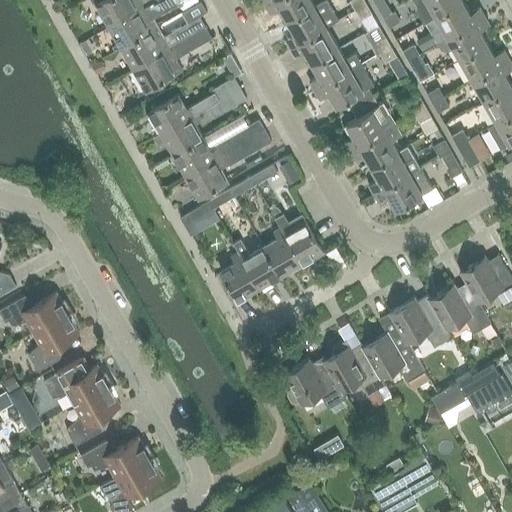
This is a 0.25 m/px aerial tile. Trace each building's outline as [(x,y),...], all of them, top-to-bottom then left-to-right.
[(105,27),(151,0),(101,0),(93,5),(105,27)] [(117,48),(157,25),(153,18),(170,8),(169,6),(178,0),(151,0),(105,27),(117,48)] [(287,20),(314,4),(311,0),(272,0),(265,4),(270,12),(279,7),(287,20)] [(290,47),(326,26),(339,19),(327,0),(321,0),(314,4),(287,20),(294,32),(285,38),(290,47)] [(350,0),(355,9),(367,2),(365,0),(350,0)] [(436,15),(462,0),(417,0),(420,5),(418,6),(416,9),(424,22),(436,15)] [(438,42),(484,15),(479,7),(470,12),(462,0),(436,15),(443,27),(433,33),(438,42)] [(367,2),(355,9),(361,18),(372,12),(367,2)] [(384,17),(389,27),(400,20),(395,10),(384,17)] [(129,69),(206,25),(199,14),(163,35),(157,25),(117,48),(129,69)] [(460,58),(487,42),(480,30),(489,24),(484,15),(438,42),(441,48),(448,50),(454,47),(460,58)] [(206,25),(129,69),(142,91),(182,68),(176,57),(212,36),(206,25)] [(311,63),(339,47),(326,26),(290,47),(295,55),(304,50),(311,63)] [(380,52),(391,45),(385,35),(374,42),(380,52)] [(473,79),(509,58),(504,50),(494,55),(487,42),(460,58),(473,79)] [(408,60),(419,53),(414,43),(403,50),(408,60)] [(391,45),(380,52),(385,61),(397,54),(391,45)] [(315,89),(351,68),(339,47),(311,63),(319,75),(310,81),(315,89)] [(235,75),(235,76),(242,72),(231,52),(222,57),(233,76),(235,75)] [(419,53),(408,60),(414,69),(425,63),(419,53)] [(485,100),(511,85),(504,72),(511,67),(511,63),(509,58),(473,79),(485,100)] [(101,60),(92,64),(96,72),(105,68),(101,60)] [(352,108),(373,95),(369,86),(374,84),(361,62),(351,68),(315,89),(320,98),(329,92),(336,105),(346,99),(352,108)] [(108,95),(134,85),(128,69),(101,79),(108,95)] [(241,86),(235,76),(235,75),(233,76),(212,88),(214,91),(218,99),(241,86)] [(497,121),(511,112),(511,85),(485,100),(497,121)] [(241,86),(218,99),(224,109),(247,96),(241,86)] [(432,101),(443,95),(438,86),(427,92),(432,101)] [(157,134),(197,111),(218,99),(214,91),(186,108),(178,93),(145,112),(157,134)] [(386,129),(396,123),(384,102),(379,105),(373,95),(352,108),(357,117),(346,123),(354,136),(345,141),(349,150),(386,129)] [(443,95),(432,101),(438,111),(449,105),(443,95)] [(414,112),(425,106),(420,97),(409,103),(414,112)] [(425,106),(414,112),(419,122),(431,116),(425,106)] [(170,155),(203,136),(195,122),(202,118),(197,111),(157,134),(170,155)] [(511,112),(497,121),(488,126),(501,148),(511,141),(511,112)] [(182,176),(265,128),(259,117),(209,147),(203,136),(170,155),(182,176)] [(371,165),(398,150),(391,139),(402,133),(396,123),(386,129),(349,150),(354,158),(363,152),(371,165)] [(265,128),(182,176),(194,198),(227,179),(221,167),(226,164),(227,165),(272,139),(265,128)] [(457,144),(468,138),(463,128),(451,135),(457,144)] [(468,138),(457,144),(469,166),(481,160),(468,138)] [(439,155),(450,148),(444,139),(433,145),(439,155)] [(450,148),(439,155),(451,177),(463,170),(450,148)] [(374,192),(420,165),(414,155),(404,161),(398,150),(371,165),(378,178),(369,184),(374,192)] [(253,175),(257,182),(277,171),(273,163),(253,175)] [(396,209),(433,187),(420,165),(374,192),(379,200),(388,195),(396,209)] [(235,195),(257,182),(253,175),(230,187),(235,195)] [(214,207),(235,195),(230,187),(209,200),(214,207)] [(191,220),(214,207),(209,200),(187,213),(191,220)] [(281,225),(304,265),(326,253),(305,216),(291,224),(285,215),(278,219),(281,225)] [(283,277),(304,265),(281,225),(274,230),(278,236),(264,244),(283,277)] [(283,277),(264,244),(249,253),(240,238),(233,242),(238,250),(261,290),(283,277)] [(0,294),(17,285),(10,274),(0,270),(0,246),(2,241),(0,240),(0,294)] [(240,302),(261,290),(238,250),(231,254),(235,261),(221,269),(240,302)] [(479,300),(480,299),(496,290),(505,306),(511,301),(511,275),(499,253),(488,260),(485,255),(461,270),(467,281),(468,280),(479,300)] [(493,322),(480,299),(479,300),(468,280),(467,281),(457,287),(455,283),(431,298),(430,298),(448,327),(465,317),(474,333),(477,331),(482,341),(493,335),(504,354),(507,352),(491,323),(493,322)] [(34,332),(73,309),(72,309),(64,301),(63,302),(57,291),(31,306),(25,295),(0,309),(6,321),(10,319),(13,324),(27,320),(34,332)] [(430,298),(431,298),(428,294),(418,300),(416,296),(391,311),(400,328),(401,328),(409,341),(409,340),(426,331),(435,346),(453,336),(448,327),(430,298)] [(73,309),(34,332),(40,343),(29,353),(39,370),(61,358),(54,347),(80,332),(74,322),(76,321),(72,311),(73,310),(73,309)] [(401,328),(400,328),(391,311),(379,318),(387,332),(364,345),(364,346),(382,375),(400,365),(413,388),(431,378),(422,362),(409,340),(409,341),(401,328)] [(325,359),(342,389),(343,388),(360,379),(368,394),(387,384),(382,375),(364,346),(364,345),(363,342),(352,348),(350,345),(346,339),(332,347),(335,353),(326,359),(325,359)] [(511,352),(500,359),(511,384),(511,383),(511,352)] [(325,359),(326,359),(324,355),(312,362),(309,358),(284,372),(293,387),(288,389),(287,393),(291,401),(296,402),(300,400),(302,403),(320,392),(329,408),(348,397),(343,388),(342,389),(325,359)] [(75,404),(114,382),(114,381),(113,382),(105,373),(104,374),(98,364),(89,369),(83,358),(44,380),(54,397),(69,394),(75,404)] [(511,391),(511,390),(500,371),(466,390),(479,412),(511,391)] [(431,396),(441,412),(465,399),(456,381),(431,396)] [(114,382),(75,404),(81,416),(70,426),(73,431),(70,433),(76,444),(102,430),(96,419),(121,405),(115,395),(117,394),(113,383),(114,382)] [(387,384),(368,394),(375,405),(385,400),(384,399),(393,394),(387,384)] [(116,477),(155,454),(154,454),(146,445),(145,446),(139,436),(113,451),(107,440),(82,454),(88,466),(92,464),(95,469),(109,465),(116,477)] [(320,459),(328,454),(322,443),(314,448),(320,459)] [(132,511),(131,509),(134,508),(127,497),(162,477),(156,467),(158,466),(154,455),(155,455),(155,454),(116,477),(100,485),(102,489),(111,498),(114,503),(111,505),(114,511),(132,511)] [(400,472),(405,481),(429,468),(423,458),(400,472)] [(0,504),(21,493),(4,462),(0,464),(0,504)] [(400,472),(381,481),(386,488),(390,495),(399,511),(417,503),(405,481),(400,472)] [(328,511),(309,481),(287,495),(297,511),(328,511)] [(390,495),(386,488),(374,495),(384,511),(398,511),(399,511),(390,495)] [(32,511),(28,504),(21,493),(0,504),(0,505),(3,511),(32,511)] [(292,511),(281,494),(251,511),(292,511)]
